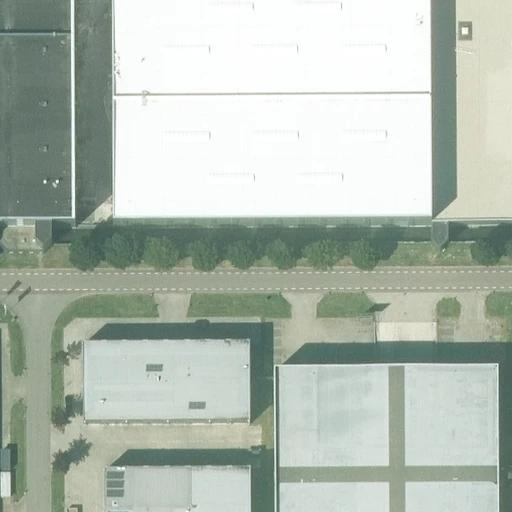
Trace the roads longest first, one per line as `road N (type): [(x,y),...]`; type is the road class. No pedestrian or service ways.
road 1 (unclassified): [(38,282),(511,280)]
road 2 (unclassified): [(39,511),(38,282)]
